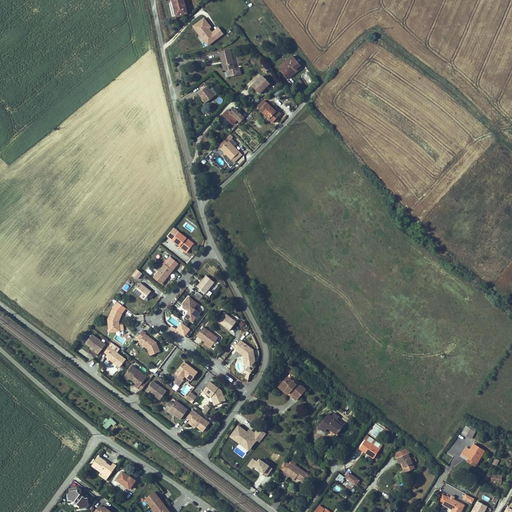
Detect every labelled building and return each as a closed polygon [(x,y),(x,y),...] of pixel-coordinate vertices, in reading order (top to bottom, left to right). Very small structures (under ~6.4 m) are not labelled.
[(188,12),(184,0),(172,0),(173,2),(170,3),(173,14),(177,13),(177,14),(188,12)] [(205,15),(195,23),(205,36),(210,33),(214,38),(225,30),(220,24),(213,29),(210,25),(212,24),(205,15)] [(210,33),(205,36),(209,42),(214,38),(210,33)] [(287,46),(282,39),(279,42),(284,49),(287,46)] [(235,67),(231,48),(220,50),(221,58),(224,58),(227,69),(229,69),(230,75),(241,73),(239,66),(235,67)] [(294,60),(290,62),(298,73),(302,70),(294,60)] [(298,73),(290,62),(289,63),(290,65),(280,73),(288,84),(292,81),(290,78),(298,73)] [(300,76),(298,73),(290,78),(292,81),(300,76)] [(263,74),(253,84),(260,92),(271,82),(263,74)] [(214,93),(207,84),(198,91),(206,101),(214,93)] [(274,94),(278,98),(284,93),(280,89),(274,94)] [(258,106),(261,109),(268,102),(265,99),(258,106)] [(268,102),(261,109),(273,122),(280,115),(273,108),(268,102)] [(227,108),(223,112),(232,121),(236,117),(240,121),(244,116),(235,106),(230,110),(227,108)] [(273,108),(280,115),(282,113),(275,106),(273,108)] [(242,153),(229,139),(220,147),(233,161),(242,153)] [(177,247),(185,252),(191,244),(176,232),(170,240),(177,247)] [(151,279),(159,285),(176,264),(169,259),(164,266),(162,265),(151,279)] [(139,273),(134,269),(129,275),(134,279),(139,273)] [(203,277),(195,287),(203,294),(212,283),(203,277)] [(141,300),(148,291),(137,283),(130,292),(141,300)] [(192,289),(193,286),(189,284),(185,290),(194,295),(197,291),(192,289)] [(151,294),(148,291),(141,300),(145,302),(151,294)] [(199,300),(202,296),(197,292),(194,296),(199,300)] [(184,318),(191,323),(198,315),(192,310),(196,306),(187,299),(182,304),(182,309),(185,311),(187,311),(188,313),(184,318)] [(115,321),(116,321),(122,307),(113,301),(105,320),(107,330),(110,329),(111,332),(116,331),(114,322),(115,321)] [(232,329),(238,321),(225,311),(219,320),(232,329)] [(183,326),(178,333),(187,340),(192,333),(183,326)] [(211,348),(218,339),(203,328),(196,337),(205,343),(211,348)] [(141,347),(146,350),(149,357),(158,353),(154,344),(152,342),(152,343),(149,341),(150,340),(143,336),(144,334),(141,332),(135,339),(139,342),(140,340),(142,342),(143,344),(141,347)] [(95,355),(103,345),(90,334),(83,343),(89,347),(93,351),(92,352),(95,355)] [(112,342),(121,346),(125,339),(116,335),(112,342)] [(242,345),(236,353),(242,358),(244,358),(244,365),(249,368),(251,367),(253,365),(253,353),(242,345)] [(123,360),(106,347),(102,353),(105,355),(104,356),(111,362),(110,363),(117,368),(123,360)] [(232,354),(226,361),(230,365),(236,358),(232,354)] [(191,383),(197,374),(189,368),(188,370),(187,369),(188,367),(183,364),(177,372),(184,378),(191,383)] [(145,378),(130,366),(123,376),(129,381),(130,380),(135,383),(134,384),(133,387),(136,389),(145,378)] [(184,378),(177,372),(174,375),(182,381),(184,378)] [(295,402),(303,390),(298,386),(297,387),(289,382),(288,383),(284,380),(281,384),(279,382),(275,388),(281,392),(285,395),(286,394),(290,397),(289,398),(295,402)] [(159,402),(166,393),(152,383),(145,393),(148,395),(149,394),(153,397),(159,402)] [(209,384),(203,393),(211,399),(212,397),(212,398),(216,406),(225,403),(221,392),(219,393),(216,391),(217,390),(209,384)] [(193,403),(196,395),(189,392),(185,400),(193,403)] [(179,421),(186,411),(174,402),(172,405),(169,402),(163,410),(166,413),(167,412),(172,415),(179,421)] [(191,411),(185,419),(188,421),(195,427),(194,428),(201,433),(208,425),(191,411)] [(254,422),(257,413),(252,411),(249,420),(254,422)] [(335,421),(326,414),(317,426),(324,432),(327,427),(336,434),(341,428),(334,423),(335,421)] [(113,427),(116,423),(109,416),(101,425),(106,430),(111,425),(113,427)] [(337,418),(335,421),(334,423),(341,428),(345,424),(337,418)] [(383,432),(391,437),(393,433),(375,423),(368,434),(379,440),(383,432)] [(469,438),(475,431),(465,424),(460,430),(469,438)] [(239,426),(230,438),(248,452),(257,441),(259,443),(266,434),(258,428),(254,433),(250,429),(247,433),(239,426)] [(364,454),(370,445),(363,439),(356,448),(364,454)] [(479,455),(482,451),(471,444),(467,449),(463,447),(459,454),(463,456),(465,453),(473,458),(477,453),(479,455)] [(377,450),(370,445),(364,454),(370,459),(377,450)] [(406,471),(413,467),(405,453),(394,459),(396,464),(398,463),(401,462),(406,471)] [(474,463),(479,455),(477,453),(473,458),(465,453),(463,456),(474,463)] [(92,465),(108,477),(116,466),(113,463),(111,466),(105,462),(106,462),(98,456),(92,465)] [(267,478),(273,469),(259,460),(257,463),(252,459),(247,466),(253,470),(254,469),(267,478)] [(282,473),(293,481),(294,479),(300,483),(305,475),(294,467),(296,464),(291,460),(287,465),(288,466),(282,473)] [(128,488),(135,479),(121,469),(114,479),(128,488)] [(502,483),(503,476),(492,473),(490,481),(502,483)] [(341,483),(344,477),(338,474),(335,480),(341,483)] [(348,474),(344,478),(347,480),(353,485),(357,481),(348,474)] [(308,477),(305,475),(300,483),(302,485),(308,477)] [(348,493),(352,487),(347,483),(343,489),(348,493)] [(87,497),(83,497),(75,491),(74,488),(67,489),(67,492),(65,493),(65,499),(70,499),(71,500),(71,501),(75,504),(76,503),(78,505),(78,508),(84,508),(84,506),(85,503),(88,503),(87,497)] [(154,492),(151,488),(144,494),(144,496),(148,497),(148,499),(152,504),(154,504),(154,508),(158,508),(164,504),(160,500),(158,499),(154,494),(154,492)] [(144,496),(144,494),(142,496),(154,511),(158,508),(154,508),(154,504),(152,504),(148,499),(148,497),(144,496)] [(391,503),(394,499),(387,494),(384,498),(391,503)] [(469,503),(471,499),(463,494),(460,498),(469,503)] [(455,511),(460,504),(444,495),(439,504),(448,509),(446,511),(455,511)] [(480,511),(484,506),(474,501),(468,511),(480,511)]
